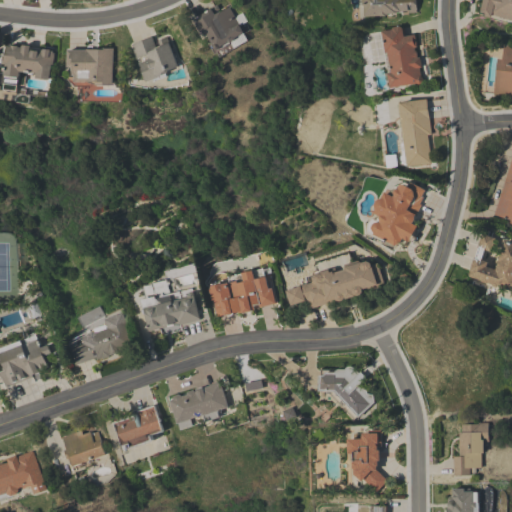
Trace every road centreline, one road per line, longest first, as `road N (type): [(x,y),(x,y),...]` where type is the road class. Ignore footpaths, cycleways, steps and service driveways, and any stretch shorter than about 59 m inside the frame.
road 1 (residential): [(464,127),(464,167),(428,286),(379,329),(227,349),(0,429)]
road 2 (residential): [(379,329),(409,393),(417,511)]
road 3 (residential): [(0,16),(110,21),(169,0)]
road 4 (residential): [(451,0),(464,127)]
